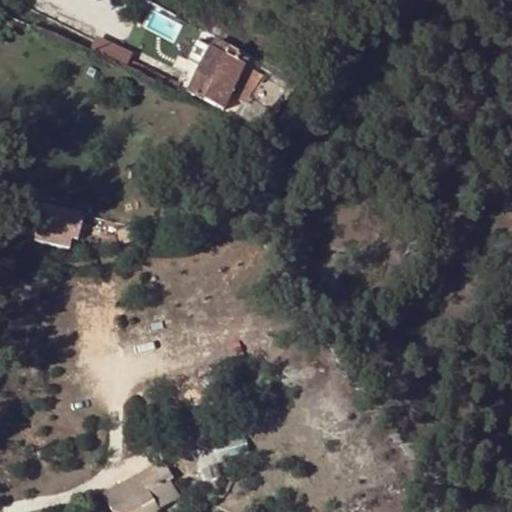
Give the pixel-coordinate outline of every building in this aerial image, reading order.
[(123,69),(127,60),(134,47),(101,31),(90,52),(123,69)] [(246,61),(209,44),(187,92),(223,108),(246,61)] [(123,70),(145,80),(149,72),(127,60),(123,69),(123,70)] [(97,70),(90,67),(87,74),(94,78),(97,70)] [(262,77),(253,72),(238,100),(248,104),(262,77)] [(289,103),(268,89),(247,120),(268,133),(289,103)] [(48,228),(67,232),(71,212),(53,209),(48,228)] [(40,244),(70,249),(73,233),(67,232),(48,228),(46,240),(41,239),(40,244)] [(348,258),(334,257),(332,269),(347,271),(348,258)] [(212,462),(216,477),(245,469),(241,454),(212,462)] [(158,478),(112,511),(180,511),(181,511),(158,478)]
